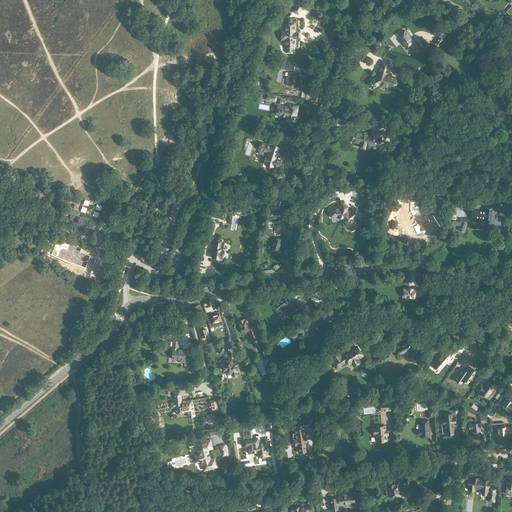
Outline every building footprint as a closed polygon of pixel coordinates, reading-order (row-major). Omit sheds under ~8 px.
[(297,0),(293,0),(289,9),(294,12),(300,1),(297,0)] [(298,34),(298,33),(295,33),(295,24),(292,24),(292,18),(286,18),(286,24),(283,24),(283,31),(280,31),(280,40),(283,40),(283,47),(286,47),(286,53),(292,53),(292,47),(295,47),(295,38),(298,38),(298,37),(298,34)] [(416,45),(405,31),(399,35),(401,39),(400,40),(405,47),(408,45),(411,49),(415,54),(420,49),(417,45),(416,45)] [(436,49),(443,40),(438,36),(431,45),(436,49)] [(404,67),(420,71),(421,65),(420,64),(421,63),(413,61),(413,63),(406,61),(404,67)] [(304,75),(294,73),(289,72),(288,77),(287,77),(286,77),(286,79),(286,80),(287,81),(286,85),(302,88),(304,75)] [(393,77),(378,73),(377,75),(367,80),(367,81),(367,82),(367,83),(367,84),(368,85),(369,85),(370,85),(371,85),(373,88),(379,84),(390,88),(394,86),(395,81),(393,77)] [(276,95),(266,93),(265,99),(269,100),(268,101),(275,102),(276,95)] [(288,107),(277,105),(275,115),(287,117),(287,120),(295,122),(298,106),(288,105),(288,107)] [(271,131),(272,128),(262,125),(262,126),(260,126),(259,129),(267,131),(266,133),(271,134),(273,134),(274,134),(275,133),(271,131)] [(404,130),(397,128),(395,136),(402,138),(404,130)] [(371,135),(354,131),(351,142),(360,144),(360,143),(365,145),(374,147),(375,144),(380,145),(382,137),(380,136),(380,134),(371,132),(371,135)] [(267,156),(266,156),(265,156),(263,161),(264,161),(264,162),(265,163),(264,164),(273,166),(273,165),(278,167),(280,160),(275,159),(277,155),(279,156),(281,149),(279,148),(279,147),(271,144),(270,146),(260,142),(260,143),(259,143),(257,148),(258,148),(258,149),(268,152),(267,156)] [(391,204),(400,206),(402,199),(392,197),(391,204)] [(419,200),(409,200),(409,210),(416,225),(412,227),(416,236),(422,233),(423,234),(424,234),(425,234),(427,233),(427,232),(427,231),(429,230),(429,229),(431,228),(429,224),(431,223),(427,214),(425,215),(422,210),(421,211),(419,208),(419,200)] [(255,201),(251,204),(256,210),(260,207),(255,201)] [(339,207),(329,209),(331,218),(337,217),(338,219),(339,219),(340,219),(342,219),(350,231),(359,225),(354,218),(361,213),(356,206),(349,211),(346,210),(348,206),(341,203),(339,207)] [(485,207),(485,211),(472,210),(471,220),(478,221),(478,218),(484,218),(483,227),(484,227),(483,230),(489,231),(490,228),(493,208),(485,207)] [(507,210),(500,209),(500,210),(499,216),(507,218),(507,210)] [(216,210),(214,217),(224,219),(226,212),(216,210)] [(75,224),(95,232),(97,229),(94,228),(96,222),(92,221),(93,218),(83,214),(82,217),(78,216),(79,215),(72,213),(69,219),(76,222),(75,224)] [(272,229),(266,227),(264,234),(272,236),(274,230),(272,229)] [(94,251),(60,237),(56,247),(90,261),(94,251)] [(282,240),(274,238),(270,249),(278,251),(282,240)] [(221,240),(216,239),(212,258),(220,259),(220,258),(223,258),(224,251),(223,251),(224,242),(221,242),(221,240)] [(402,297),(414,299),(415,297),(415,293),(419,293),(419,289),(407,287),(407,288),(403,288),(403,290),(402,291),(402,293),(402,294),(402,297)] [(274,305),(278,310),(279,308),(282,312),(283,312),(286,316),(300,306),(296,300),(288,306),(286,303),(287,302),(284,298),(274,305)] [(217,323),(221,322),(221,321),(222,320),(219,313),(210,316),(212,323),(217,322),(217,323)] [(312,329),(316,326),(319,331),(326,326),(322,321),(321,322),(320,321),(318,322),(314,317),(309,321),(308,320),(289,333),(293,339),(305,330),(307,332),(308,332),(310,334),(313,332),(312,329)] [(252,339),(256,337),(252,325),(249,325),(247,318),(244,319),(244,318),(238,320),(242,333),(249,330),(252,339)] [(171,347),(171,354),(172,354),(172,359),(180,360),(180,362),(184,363),(184,365),(184,366),(189,366),(190,357),(186,357),(186,349),(179,348),(179,341),(169,340),(169,347),(171,347)] [(395,348),(399,355),(408,351),(411,356),(417,353),(414,348),(410,340),(395,348)] [(217,345),(215,346),(216,350),(218,349),(220,353),(227,351),(225,343),(217,345)] [(351,349),(343,355),(342,354),(341,355),(337,349),(329,354),(333,360),(331,361),(336,369),(346,362),(348,366),(351,364),(353,367),(361,361),(360,358),(364,356),(357,345),(351,349)] [(260,352),(263,359),(268,357),(265,349),(260,352)] [(445,350),(432,365),(439,371),(452,356),(445,350)] [(223,360),(224,365),(222,366),(224,372),(226,371),(227,375),(228,374),(228,375),(232,374),(233,376),(235,377),(236,376),(237,375),(236,372),(239,371),(238,366),(241,365),(239,361),(232,363),(230,356),(225,357),(225,359),(223,360)] [(455,379),(461,383),(463,379),(468,382),(471,378),(472,380),(475,376),(473,375),(476,371),(469,366),(465,371),(462,369),(455,379)] [(452,371),(443,383),(448,387),(457,375),(452,371)] [(484,385),(480,383),(475,389),(479,392),(486,398),(490,393),(491,394),(492,394),(494,391),(494,390),(493,389),(496,386),(488,380),(484,385)] [(369,390),(374,398),(383,392),(381,389),(379,390),(376,385),(369,390)] [(171,398),(172,402),(171,402),(172,402),(170,403),(171,408),(175,408),(176,413),(187,411),(187,412),(188,417),(195,416),(192,399),(182,401),(180,391),(173,392),(174,398),(171,398)] [(497,404),(501,407),(505,402),(511,405),(511,403),(511,391),(508,395),(506,393),(497,404)] [(218,410),(216,399),(208,401),(208,404),(206,404),(207,409),(209,408),(210,412),(218,410)] [(380,403),(380,412),(392,410),(391,402),(380,403)] [(444,418),(442,418),(443,425),(445,425),(446,434),(454,433),(453,423),(455,423),(454,417),(453,417),(452,414),(444,414),(444,418)] [(430,436),(428,419),(424,420),(424,421),(420,421),(421,429),(417,429),(417,435),(421,435),(421,437),(424,437),(424,438),(427,438),(427,437),(430,436)] [(501,421),(493,419),(492,425),(496,427),(497,435),(506,434),(506,432),(511,431),(511,426),(507,427),(507,424),(501,425),(501,421)] [(479,423),(468,423),(469,430),(471,429),(472,436),(481,435),(479,423)] [(374,427),(374,428),(373,428),(373,432),(376,431),(376,441),(385,440),(385,435),(387,435),(387,429),(384,430),(384,426),(374,427)] [(304,435),(303,428),(295,429),(296,438),(294,439),(295,445),(297,445),(298,445),(299,452),(306,451),(305,444),(306,444),(305,442),(306,442),(306,441),(303,442),(303,437),(305,436),(305,435),(304,435)] [(258,457),(267,456),(265,441),(258,442),(258,438),(252,439),(252,443),(247,444),(248,453),(257,452),(258,457)] [(215,457),(210,459),(208,450),(213,449),(210,440),(196,443),(198,452),(199,453),(194,455),(196,462),(201,460),(203,471),(218,467),(215,457)] [(225,444),(219,446),(222,457),(228,455),(225,444)] [(477,489),(484,490),(483,476),(477,476),(477,479),(472,479),(472,478),(467,477),(467,479),(464,479),(464,489),(471,489),(478,488),(477,489)] [(399,486),(398,483),(387,485),(390,498),(391,499),(397,497),(398,498),(400,497),(401,496),(401,495),(402,495),(403,494),(402,486),(399,486)] [(402,486),(403,494),(405,494),(405,495),(406,497),(411,496),(410,495),(411,495),(412,495),(413,494),(414,493),(413,488),(414,488),(414,487),(414,486),(413,486),(413,485),(413,484),(402,486)] [(329,498),(331,510),(339,509),(339,507),(350,505),(350,503),(355,502),(354,499),(354,497),(354,494),(347,494),(347,493),(341,494),(341,495),(337,496),(338,497),(329,498)]
